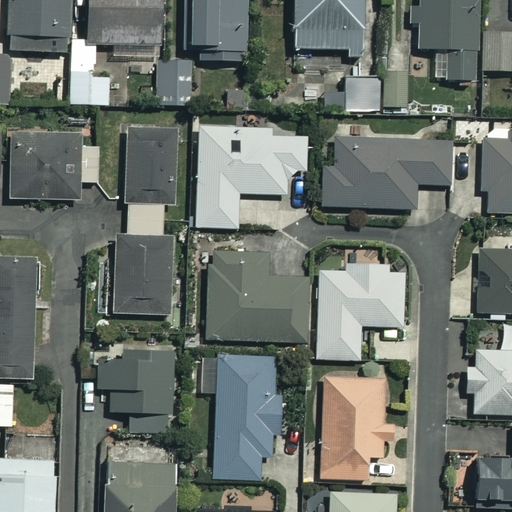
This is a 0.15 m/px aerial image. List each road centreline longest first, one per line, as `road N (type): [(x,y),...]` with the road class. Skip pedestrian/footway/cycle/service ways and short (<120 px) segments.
road 1 (residential): [(308,232),(405,235),(432,257),(427,511)]
road 2 (residential): [(0,220),(51,222),(67,228),(72,241),(68,511)]
